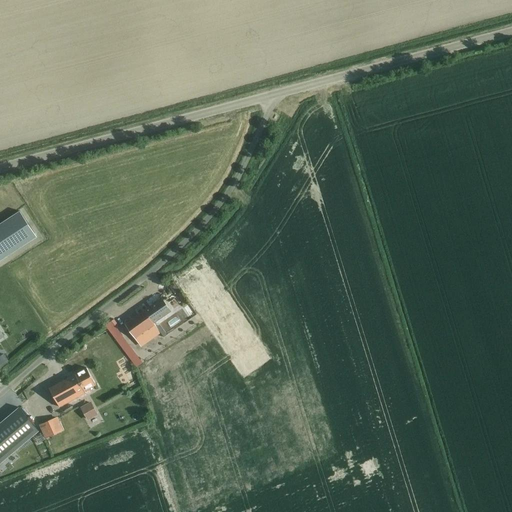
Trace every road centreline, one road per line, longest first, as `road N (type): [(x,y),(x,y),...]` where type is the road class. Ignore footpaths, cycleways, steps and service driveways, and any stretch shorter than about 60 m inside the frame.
road 1 (unclassified): [(275,95),(249,160),(209,223),(0,397)]
road 2 (unclassified): [(0,170),(275,95)]
road 3 (unclassified): [(275,95),(511,31)]
